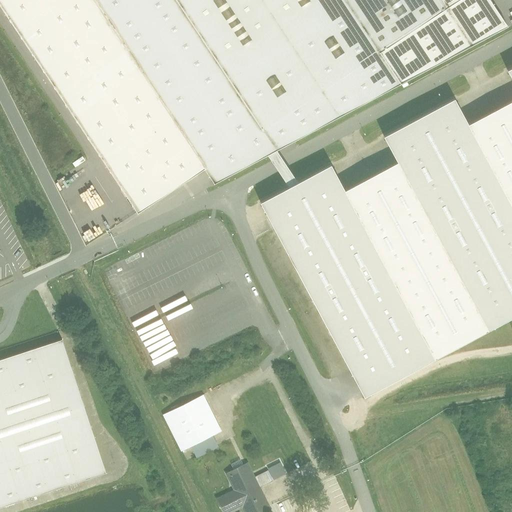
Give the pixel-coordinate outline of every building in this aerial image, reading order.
[(0,0),(0,2),(7,12),(107,162),(140,212),(207,167),(218,184),(405,85),(509,25),(492,0),(0,0)] [(456,97),(384,136),(401,167),(490,331),(511,318),(511,199),(473,128),(456,97)] [(511,106),(473,128),(511,199),(511,106)] [(348,196),(332,166),(261,205),(366,397),(437,359),(348,196)] [(401,167),(348,196),(437,359),(490,331),(401,167)] [(0,509),(106,474),(61,340),(0,359),(0,509)] [(203,393),(162,414),(181,451),(188,448),(210,437),(222,430),(203,393)] [(210,437),(188,448),(194,460),(216,448),(210,437)] [(262,487),(275,480),(287,474),(282,463),(257,476),(249,461),(244,463),(241,459),(231,464),(234,468),(225,473),(234,490),(216,499),(222,511),(238,511),(244,509),(245,511),(267,511),(273,509),(262,487)]
